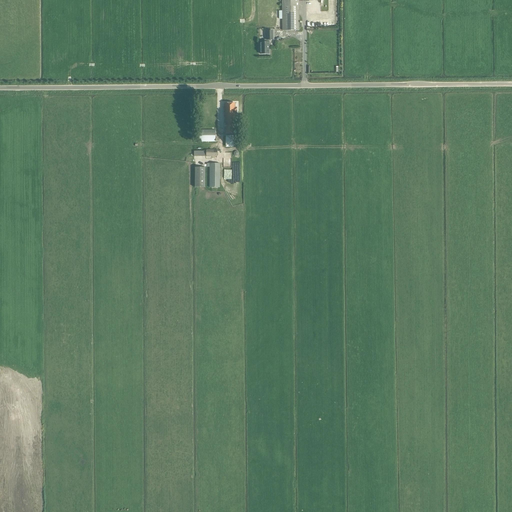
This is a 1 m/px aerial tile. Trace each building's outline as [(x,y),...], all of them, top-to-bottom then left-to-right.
[(282,0),(283,30),(299,30),(298,0),(282,0)] [(264,40),(264,42),(260,42),(260,54),(269,53),(269,39),(273,39),(273,31),(267,31),(267,40),(264,40)] [(235,114),(237,114),(237,108),(235,108),(235,103),(225,103),(225,134),(235,134),(235,114)] [(199,142),(215,142),(215,130),(199,130),(199,142)] [(226,135),(226,147),(235,147),(235,135),(226,135)] [(220,187),(220,163),(207,163),(207,167),(209,167),(209,187),(220,187)] [(205,187),(205,167),(195,167),(195,187),(205,187)]
